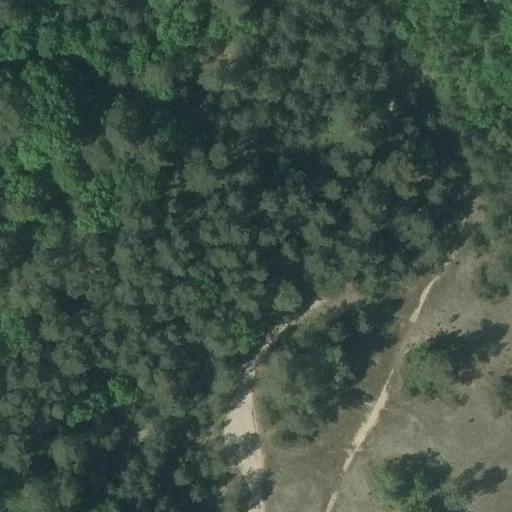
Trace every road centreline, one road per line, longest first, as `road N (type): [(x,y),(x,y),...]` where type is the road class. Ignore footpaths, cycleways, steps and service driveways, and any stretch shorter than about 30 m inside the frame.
road 1 (track): [(389,190),(343,284),(248,361),(237,404),(252,511)]
road 2 (track): [(476,11),(389,190)]
